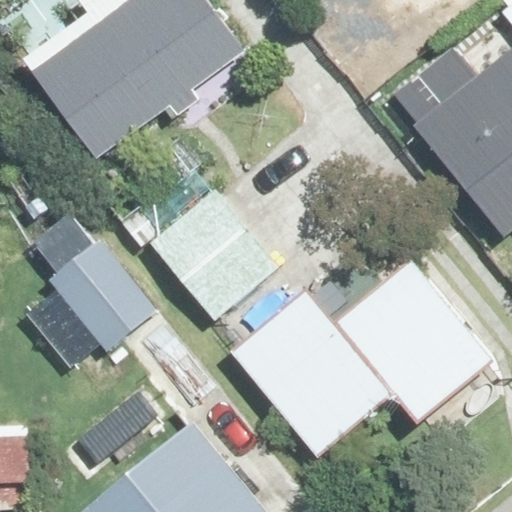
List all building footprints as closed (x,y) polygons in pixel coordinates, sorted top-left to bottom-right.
[(105,0),(114,11),(39,69),(104,153),(165,105),(176,120),(203,99),(194,87),(248,45),(212,0),(105,0)] [(476,24),(395,91),(507,236),(511,232),(511,2),(504,9),(511,19),(511,55),(507,60),(476,24)] [(220,187),(154,242),(215,316),(282,261),(220,187)] [(106,225),(41,279),(107,356),(171,302),(106,225)] [(316,283),(235,352),(325,458),(392,402),(419,434),(505,361),(417,258),(346,318),(316,283)] [(277,511),(208,423),(92,511),(277,511)] [(31,435),(0,433),(0,483),(28,485),(31,435)]
